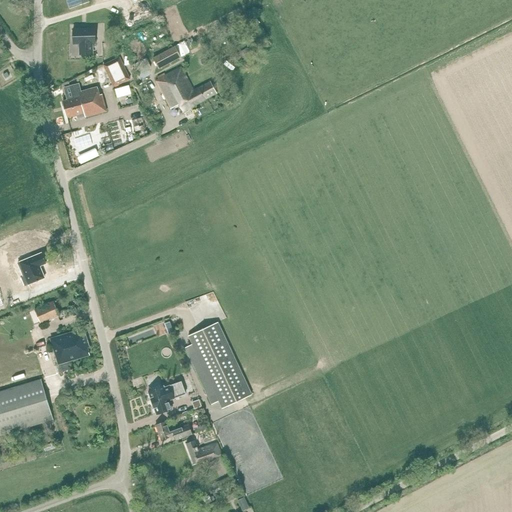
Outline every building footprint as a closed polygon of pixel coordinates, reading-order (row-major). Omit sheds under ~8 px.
[(88,0),(66,0),(70,8),(89,2),(88,0)] [(95,28),(73,29),(73,44),(79,44),(79,55),(93,55),(92,44),(95,44),(95,28)] [(191,38),(152,58),(158,69),(190,52),(190,51),(196,48),(191,38)] [(246,49),(233,55),(237,63),(250,56),(246,49)] [(114,86),(130,78),(119,57),(103,64),(114,86)] [(146,58),(133,65),(142,79),(149,76),(151,68),(146,58)] [(183,112),(216,94),(210,82),(194,91),(181,68),(156,81),(171,108),(179,104),(183,112)] [(73,98),(62,101),(67,117),(84,113),(85,117),(106,111),(101,94),(99,95),(98,90),(97,87),(80,91),(78,83),(70,86),(71,92),(73,98)] [(106,141),(99,143),(102,150),(108,148),(106,141)] [(157,154),(175,147),(173,142),(155,149),(157,154)] [(16,261),(27,288),(45,281),(38,264),(49,260),(44,250),(16,261)] [(53,302),(34,310),(40,324),(59,316),(53,302)] [(174,332),(169,321),(164,323),(168,334),(174,332)] [(251,395),(238,366),(218,322),(188,336),(192,344),(185,348),(211,405),(219,401),(222,409),(251,395)] [(89,355),(87,348),(87,347),(88,347),(83,329),(50,339),(58,364),(89,355)] [(0,435),(53,420),(45,393),(40,379),(0,391),(0,435)] [(149,391),(148,392),(150,398),(150,399),(151,399),(153,407),(153,408),(154,408),(156,413),(155,414),(156,415),(157,414),(170,409),(171,409),(171,408),(168,400),(180,396),(180,395),(185,394),(180,382),(176,383),(163,388),(163,387),(163,386),(162,386),(162,387),(159,387),(159,385),(150,388),(151,390),(149,391)] [(194,408),(200,406),(198,400),(192,402),(194,408)] [(173,435),(175,440),(191,434),(188,425),(169,432),(165,421),(155,425),(160,440),(173,435)] [(196,433),(207,429),(205,423),(193,428),(196,433)] [(193,464),(221,454),(217,442),(198,449),(194,440),(186,443),(193,464)] [(228,476),(209,486),(214,496),(233,487),(228,476)] [(226,503),(239,495),(236,489),(217,499),(220,505),(226,502),(226,503)] [(245,498),(238,502),(242,511),(250,507),(245,498)]
